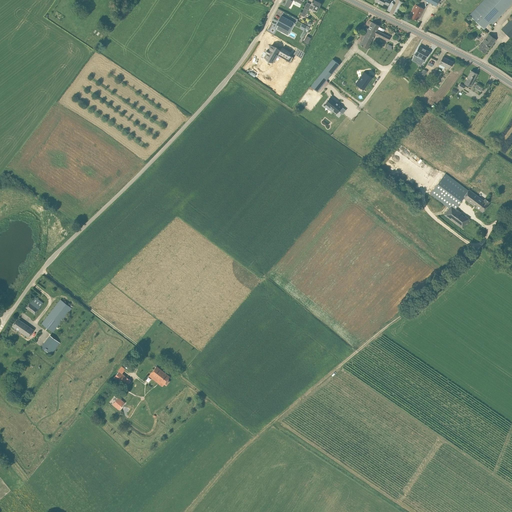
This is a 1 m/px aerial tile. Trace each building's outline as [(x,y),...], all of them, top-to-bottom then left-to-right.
[(317,12),(321,3),(314,0),(312,0),(311,4),(310,4),(308,7),(312,10),(317,12)] [(511,3),(511,0),(483,0),(469,15),(484,29),(490,23),(492,25),(511,3)] [(416,5),(410,16),(417,20),(423,9),(416,5)] [(278,25),(276,29),(284,33),(286,29),(288,30),(290,26),(292,27),(294,23),(283,16),(282,16),(281,16),(281,17),(280,18),(277,24),(278,25)] [(511,18),(501,29),(511,39),(511,37),(511,18)] [(376,33),(375,35),(388,41),(390,37),(377,30),(379,25),(372,22),(368,29),(376,33)] [(375,35),(376,33),(368,29),(367,28),(367,29),(366,28),(364,31),(365,32),(359,44),(367,49),(375,35)] [(490,47),(496,40),(489,34),(478,48),(485,53),(490,47)] [(268,53),(266,58),(275,63),(275,62),(277,63),(279,58),(287,63),(290,58),(287,56),(288,53),(278,48),(278,49),(272,46),(270,51),(269,50),(268,53)] [(415,54),(424,59),(429,52),(419,46),(415,54)] [(449,69),(453,62),(443,57),(439,64),(449,69)] [(333,59),(311,87),(317,92),(339,64),(333,59)] [(471,70),(464,83),(471,87),(477,74),(471,70)] [(363,90),(372,77),(371,78),(364,73),(364,72),(355,84),(356,84),(363,89),(363,90)] [(343,107),(332,97),(326,104),(336,113),(343,107)] [(442,103),(438,110),(442,113),(446,106),(442,103)] [(445,173),(430,194),(449,208),(444,215),(462,229),(470,218),(465,215),(464,216),(461,213),(461,212),(455,208),(464,198),(483,212),(489,204),(488,204),(489,202),(484,198),(483,200),(469,190),(468,190),(445,173)] [(35,296),(26,307),(35,314),(43,303),(35,296)] [(61,299),(42,323),(53,332),(72,308),(61,299)] [(17,318),(12,326),(29,337),(34,329),(17,318)] [(50,336),(41,348),(51,355),(60,343),(50,336)] [(151,373),(150,374),(152,375),(150,377),(156,381),(163,372),(161,370),(156,366),(151,373)] [(119,371),(114,378),(121,384),(119,387),(122,390),(124,387),(125,388),(131,381),(122,373),(119,371)] [(163,372),(156,381),(158,382),(159,380),(164,384),(166,385),(170,381),(168,380),(170,377),(163,372)] [(114,403),(113,404),(119,409),(123,404),(124,403),(119,398),(117,400),(114,403)]
